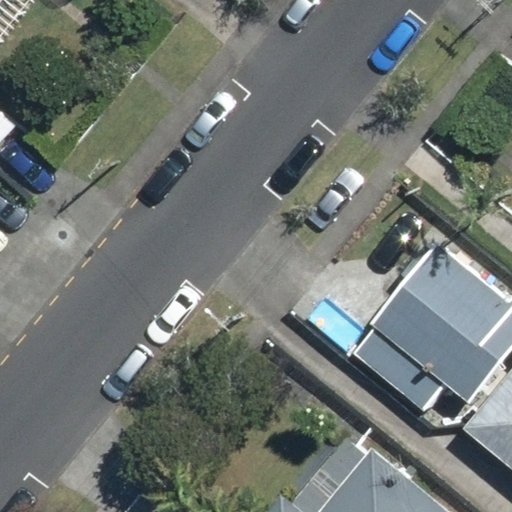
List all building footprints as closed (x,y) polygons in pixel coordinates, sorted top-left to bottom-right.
[(0,0),(0,22),(19,0),(0,0)] [(0,160),(29,126),(0,100),(0,160)] [(511,290),(448,239),(383,318),(390,323),(367,350),(440,408),(461,383),(483,401),(511,365),(511,290)] [(511,380),(476,424),(511,452),(511,380)] [(382,447),(360,429),(304,497),(296,491),(278,511),(468,511),(385,444),(382,447)]
